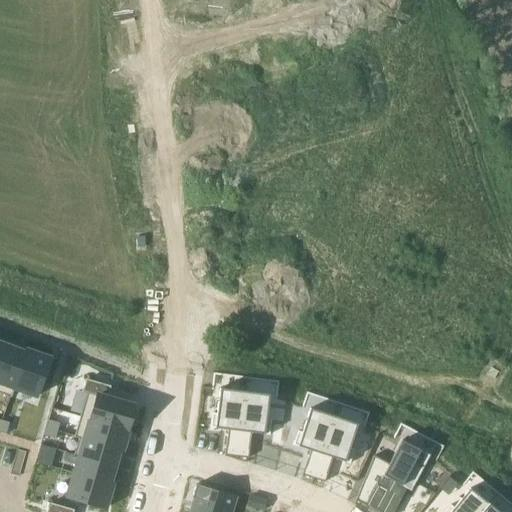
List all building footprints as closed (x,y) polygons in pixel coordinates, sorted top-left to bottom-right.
[(0,393),(9,396),(10,397),(13,388),(12,387),(26,350),(25,349),(24,351),(6,344),(0,361),(0,393)] [(26,350),(12,387),(13,388),(36,396),(49,358),(26,350)] [(86,392),(79,416),(127,430),(134,406),(106,398),(109,386),(85,379),(82,391),(86,392)] [(211,413),(209,427),(214,428),(222,429),(227,429),(225,446),(237,448),(244,391),(219,388),(216,413),(211,413)] [(244,391),(237,448),(248,449),(251,432),(269,435),(270,420),(265,419),(269,394),(244,391)] [(297,430),(292,445),(296,446),(309,450),(304,466),(315,470),(333,416),(309,408),(301,432),(297,430)] [(74,436),(73,437),(78,438),(78,437),(94,442),(120,449),(120,450),(121,451),(121,450),(127,430),(79,416),(74,436)] [(333,416),(315,470),(326,474),(332,458),(344,462),(349,463),(353,449),(349,448),(357,424),(333,416)] [(1,420),(0,422),(0,432),(5,434),(8,422),(1,420)] [(47,420),(45,427),(57,431),(59,423),(47,420)] [(45,427),(42,435),(54,438),(57,431),(45,427)] [(78,438),(73,455),(77,457),(78,456),(115,467),(120,450),(120,449),(94,442),(78,437),(78,438)] [(373,455),(363,479),(377,486),(388,492),(393,481),(406,488),(410,490),(429,455),(401,440),(388,463),(373,455)] [(225,446),(224,455),(236,456),(237,448),(225,446)] [(237,448),(236,456),(247,458),(248,449),(237,448)] [(38,454),(36,462),(48,466),(50,458),(38,454)] [(77,457),(73,473),(85,477),(110,484),(110,483),(115,467),(78,456),(77,457)] [(304,466),(301,474),(312,478),(315,470),(304,466)] [(315,470),(312,478),(324,482),(326,474),(315,470)] [(73,473),(66,497),(104,508),(111,484),(111,483),(110,483),(110,484),(85,477),(73,473)] [(363,479),(355,499),(367,506),(377,486),(363,479)] [(193,499),(190,511),(192,511),(230,511),(236,496),(195,484),(191,498),(193,499)] [(449,504),(442,511),(481,511),(488,504),(469,488),(453,507),(449,504)] [(49,503),(45,511),(72,511),(73,510),(49,503)]
